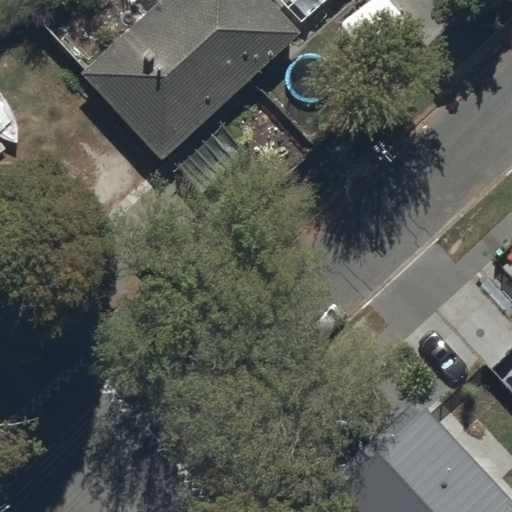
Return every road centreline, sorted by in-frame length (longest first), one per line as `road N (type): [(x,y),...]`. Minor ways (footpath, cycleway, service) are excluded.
road 1 (residential): [(87,498),(511,105)]
road 2 (residential): [(87,498),(0,405)]
